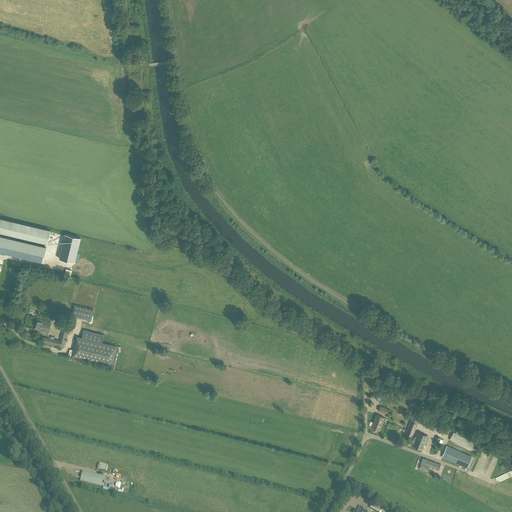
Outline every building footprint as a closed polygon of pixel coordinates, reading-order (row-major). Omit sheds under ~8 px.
[(0,218),(0,232),(47,244),(50,230),(0,218)] [(65,234),(59,259),(75,262),(75,261),(77,252),(80,238),(65,234)] [(0,251),(43,262),(46,248),(0,236),(0,251)] [(93,310),(74,305),(72,313),(92,318),(93,310)] [(35,329),(48,332),(51,322),(38,319),(35,329)] [(42,336),(41,342),(45,343),(64,348),(68,330),(67,330),(68,325),(58,322),(56,328),(62,329),(60,341),(54,339),(50,339),(47,338),(42,336)] [(72,357),(112,367),(117,346),(77,336),(72,357)] [(374,393),(378,401),(391,396),(387,388),(374,393)] [(405,434),(412,436),(420,415),(414,413),(405,434)] [(384,418),(376,415),(371,427),(372,428),(373,428),(374,429),(375,429),(379,430),(384,418)] [(443,421),(440,429),(446,432),(448,427),(446,426),(447,423),(443,421)] [(413,439),(411,443),(413,443),(412,446),(422,450),(428,436),(417,432),(414,440),(413,439)] [(474,452),(477,445),(453,432),(449,439),(474,452)] [(447,446),(442,457),(466,468),(471,457),(447,446)] [(436,469),(438,464),(423,458),(421,464),(436,469)] [(80,481),(104,487),(106,477),(83,471),(80,481)] [(353,511),(364,511),(367,509),(357,502),(352,511),(353,511)]
